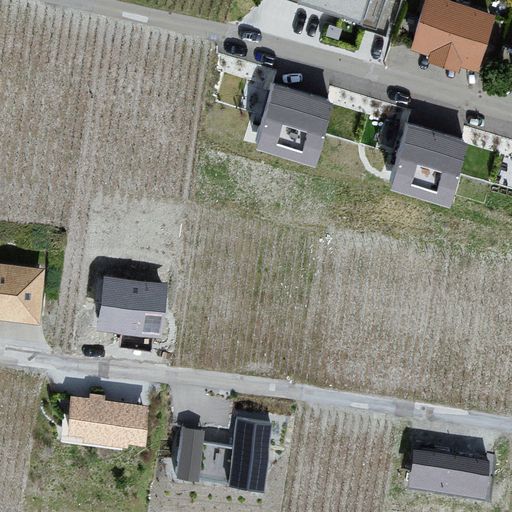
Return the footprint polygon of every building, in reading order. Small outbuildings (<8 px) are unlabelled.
[(294,0),(338,14),(374,26),(382,0),(294,0)] [(447,0),(425,0),(412,41),(473,61),(479,42),(489,14),(447,0)] [(329,109),(275,93),(259,145),(313,162),(329,109)] [(388,114),(379,148),(397,152),(406,118),(388,114)] [(464,145),(410,129),(394,181),(448,198),(464,145)] [(0,309),(31,313),(36,270),(0,266),(0,309)] [(163,287),(107,281),(102,326),(123,329),(121,346),(150,349),(152,332),(158,333),(163,287)] [(71,396),(69,414),(68,427),(83,429),(82,434),(122,439),(123,434),(138,436),(142,405),(71,396)] [(229,432),(182,425),(175,472),(260,486),(270,421),(236,416),(233,433),(229,432)] [(489,463),(417,452),(412,483),(484,494),(489,463)]
